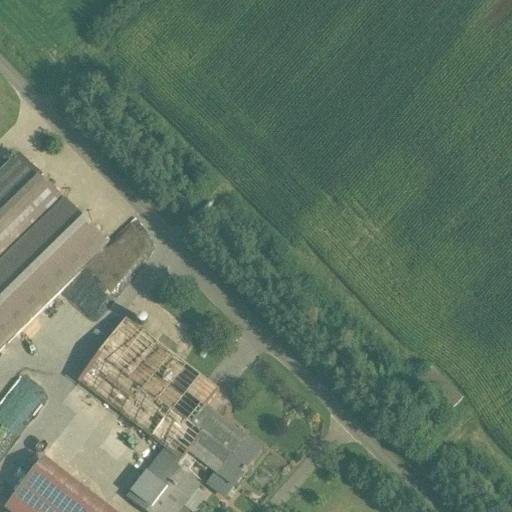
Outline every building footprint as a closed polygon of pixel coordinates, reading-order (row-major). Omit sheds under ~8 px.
[(18,159),(0,176),(0,352),(106,249),(18,159)] [(220,392),(127,321),(79,382),(167,450),(172,453),(206,409),(220,392)] [(437,360),(413,383),(440,411),(464,388),(437,360)] [(66,406),(32,451),(59,472),(78,446),(69,439),(84,419),(66,406)] [(244,438),(206,409),(172,453),(170,456),(193,474),(209,486),(217,476),(234,489),(263,453),(246,439),(245,438),(244,438)] [(32,451),(4,430),(0,434),(0,494),(23,511),(111,511),(59,472),(32,451)] [(172,453),(167,450),(128,500),(144,511),(179,511),(200,486),(190,478),(193,474),(170,456),(172,453)]
